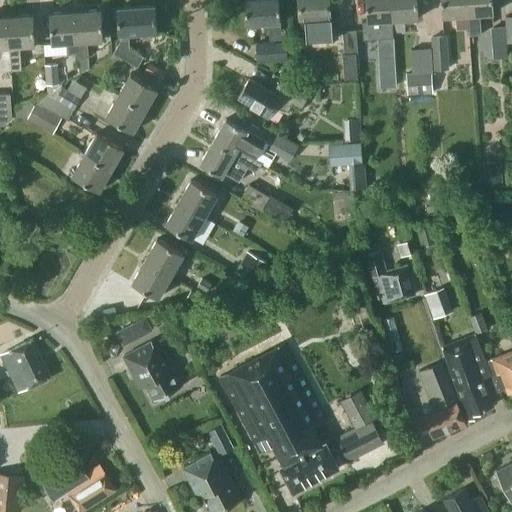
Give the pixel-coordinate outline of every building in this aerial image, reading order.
[(279,22),(277,0),(243,0),(246,24),(267,22),(269,42),(255,43),(257,61),(287,59),(285,41),(280,42),(279,22)] [(329,15),(327,0),(297,0),(299,18),(301,35),(322,34),(322,37),(335,36),(334,14),(329,15)] [(364,0),(366,22),(362,22),(363,39),(367,39),(393,37),(393,32),(392,20),(390,0),(364,0)] [(416,0),(390,0),(392,20),(393,32),(404,32),(404,19),(418,18),(416,0)] [(466,0),(440,0),(441,16),(455,16),(456,30),(468,29),(467,15),(466,0)] [(491,0),(466,0),(467,15),(468,29),(469,34),(479,33),(478,14),(486,14),(492,13),(491,0)] [(156,32),(155,6),(116,8),(118,35),(119,35),(119,42),(119,43),(113,53),(137,67),(143,57),(129,49),(128,34),(156,32)] [(74,11),(77,42),(102,40),(100,10),(74,11)] [(77,55),(77,42),(74,11),(49,13),(51,43),(66,42),(67,56),(77,55)] [(7,16),(9,46),(34,44),(32,14),(7,16)] [(0,72),(10,72),(9,46),(7,16),(0,16),(0,72)] [(505,26),(490,27),(492,60),(507,59),(506,43),(505,26)] [(357,55),(355,30),(342,31),(344,53),(342,54),(344,79),(356,77),(354,55),(357,55)] [(445,69),(444,37),(430,38),(432,70),(445,69)] [(87,57),(79,57),(80,73),(88,68),(87,57)] [(149,63),(144,72),(160,80),(164,72),(163,71),(149,63)] [(59,84),(58,64),(44,65),(45,85),(59,84)] [(432,94),(430,72),(406,73),(407,95),(432,94)] [(130,74),(117,95),(144,110),(157,89),(130,74)] [(287,112),(291,105),(300,110),(306,99),(278,82),(272,92),(248,78),(237,97),(250,105),(248,107),(268,118),(274,108),(287,112)] [(304,93),(315,93),(315,85),(303,86),(304,93)] [(62,88),(55,100),(73,110),(80,98),(66,90),(62,88)] [(10,94),(0,94),(0,125),(11,118),(10,94)] [(132,132),(144,110),(117,95),(105,116),(132,132)] [(41,128),(50,112),(33,103),(13,112),(14,122),(19,117),(25,121),(26,120),(41,128)] [(350,137),(366,136),(365,116),(349,117),(350,137)] [(225,119),(212,141),(234,154),(236,150),(236,149),(252,158),(259,145),(264,136),(249,127),(247,131),(225,119)] [(84,154),(111,169),(123,148),(96,133),(84,154)] [(298,145),(278,133),(270,147),(290,159),(298,145)] [(234,154),(212,141),(199,164),(221,176),(222,173),(237,182),(246,166),(255,172),(260,163),(252,158),(236,149),(236,150),(234,154)] [(111,169),(84,154),(71,175),(98,191),(111,169)] [(365,185),(363,158),(347,159),(348,186),(365,185)] [(483,163),(485,185),(502,184),(501,162),(483,163)] [(190,179),(177,202),(203,217),(216,194),(190,179)] [(249,184),(241,197),(261,209),(269,197),(249,184)] [(358,189),(340,190),(341,210),(359,209),(358,189)] [(203,217),(177,202),(164,224),(191,239),(203,217)] [(377,218),(386,216),(384,207),(375,209),(377,218)] [(243,236),(248,226),(238,220),(232,230),(243,236)] [(460,236),(457,241),(459,246),(463,249),(468,248),(471,243),(470,238),(466,235),(460,236)] [(156,238),(144,261),(170,275),(182,253),(156,238)] [(410,254),(407,241),(397,244),(401,257),(410,254)] [(385,271),(379,250),(363,255),(369,277),(372,276),(380,304),(413,295),(405,265),(385,271)] [(267,264),(247,251),(234,271),(255,283),(267,264)] [(157,298),(170,275),(144,261),(131,283),(157,298)] [(211,284),(202,278),(197,286),(206,292),(211,284)] [(452,311),(443,288),(424,294),(432,318),(452,311)] [(197,306),(203,297),(191,290),(185,299),(197,306)] [(487,329),(481,313),(469,317),(475,333),(487,329)] [(151,315),(131,326),(133,329),(137,336),(137,337),(138,337),(157,327),(151,315)] [(490,375),(484,361),(474,333),(441,347),(455,384),(468,419),(479,415),(477,410),(492,404),(483,377),(490,375)] [(50,377),(32,339),(0,353),(16,393),(50,377)] [(140,389),(146,386),(153,400),(181,386),(162,348),(156,351),(151,341),(122,356),(140,389)] [(325,418),(285,342),(219,377),(260,453),(273,446),(283,464),(278,466),(292,492),(339,467),(325,441),(321,443),(311,425),(325,418)] [(511,350),(484,361),(490,375),(491,377),(492,377),(497,391),(505,388),(507,394),(511,392),(511,350)] [(465,424),(439,363),(418,371),(434,412),(424,416),(432,437),(465,424)] [(339,401),(354,429),(376,418),(360,389),(339,401)] [(220,422),(206,429),(217,451),(230,443),(220,422)] [(511,446),(511,447),(511,448),(511,461),(495,470),(510,501),(511,500),(511,446)] [(224,478),(210,453),(182,468),(198,498),(203,496),(211,511),(216,511),(241,499),(228,476),(224,478)] [(78,459),(41,482),(52,499),(66,491),(67,493),(79,511),(115,489),(99,464),(86,472),(83,474),(80,469),(83,467),(78,459)] [(0,507),(19,510),(22,476),(0,474),(0,507)] [(463,487),(443,498),(449,511),(487,511),(479,495),(470,500),(463,487)]
